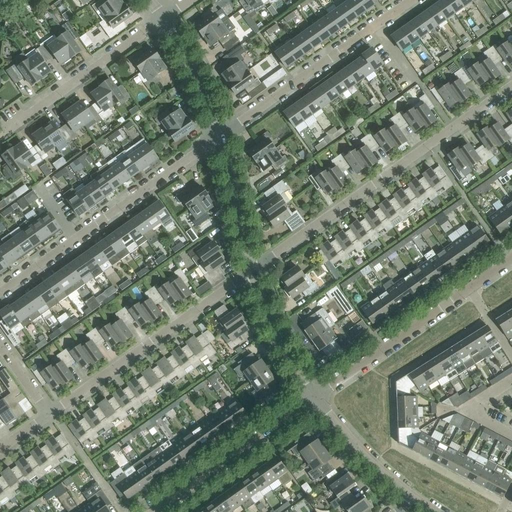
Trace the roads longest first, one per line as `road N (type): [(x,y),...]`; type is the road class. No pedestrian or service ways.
road 1 (residential): [(253,270),(511,86)]
road 2 (residential): [(0,293),(221,135)]
road 3 (residential): [(48,414),(253,270)]
road 4 (residential): [(221,135),(411,0)]
road 5 (residential): [(153,511),(315,396)]
road 6 (residential): [(0,130),(164,18)]
road 7 (residential): [(315,396),(468,289)]
road 8 (residential): [(415,500),(345,437),(315,396)]
road 9 (residential): [(315,396),(278,336),(253,270)]
road 10 (residential): [(253,270),(221,135)]
road 11 (residential): [(221,135),(164,18)]
